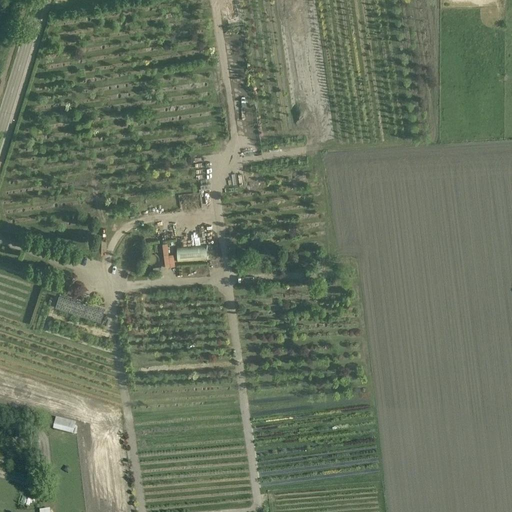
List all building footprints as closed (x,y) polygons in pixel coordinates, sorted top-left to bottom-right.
[(0,0),(0,8),(9,7),(8,0),(0,0)] [(176,247),(177,263),(207,261),(206,245),(176,247)] [(100,322),(104,310),(59,296),(55,307),(100,322)] [(76,424),(56,418),(53,430),(73,435),(76,424)] [(43,464),(39,437),(31,438),(35,465),(43,464)]
